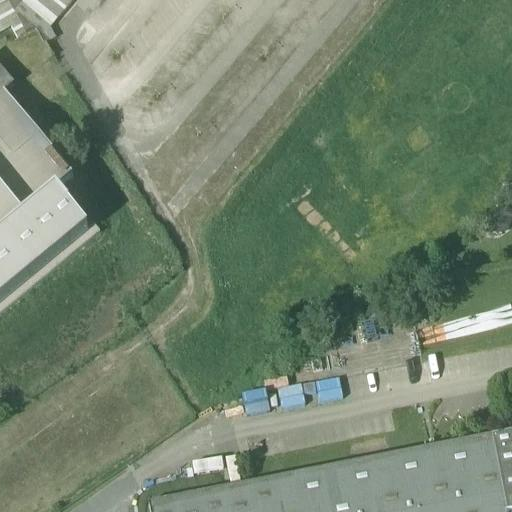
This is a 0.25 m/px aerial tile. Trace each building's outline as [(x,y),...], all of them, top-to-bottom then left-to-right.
[(0,0),(0,9),(15,0),(0,0)] [(25,0),(46,41),(79,0),(25,0)] [(0,74),(0,104),(5,100),(14,92),(0,74)] [(0,242),(56,197),(73,182),(5,100),(0,104),(0,242)] [(56,197),(0,242),(0,308),(88,236),(56,197)] [(511,511),(511,437),(149,508),(149,511),(511,511)]
